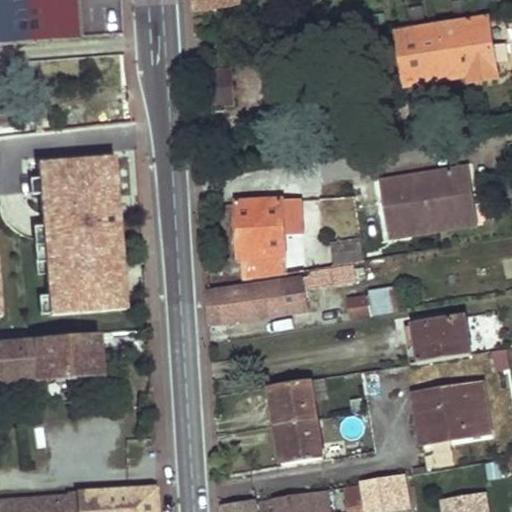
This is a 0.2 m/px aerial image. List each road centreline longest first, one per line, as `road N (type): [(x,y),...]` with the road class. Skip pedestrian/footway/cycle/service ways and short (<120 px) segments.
road 1 (secondary): [(193,498),(157,0)]
road 2 (unclassified): [(382,394),(391,449),(382,462),(193,498)]
